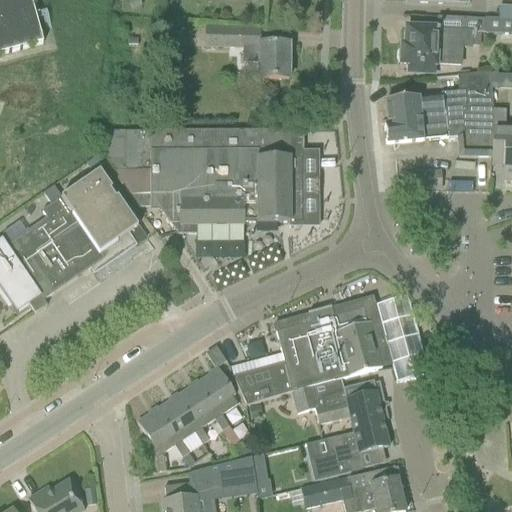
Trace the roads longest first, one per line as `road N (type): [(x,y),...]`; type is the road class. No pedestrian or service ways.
road 1 (tertiary): [(92,398),(237,305),(370,248)]
road 2 (tertiary): [(370,248),(352,85),(353,0)]
road 3 (residential): [(464,325),(414,389),(437,511)]
road 4 (tertiary): [(464,325),(370,248)]
